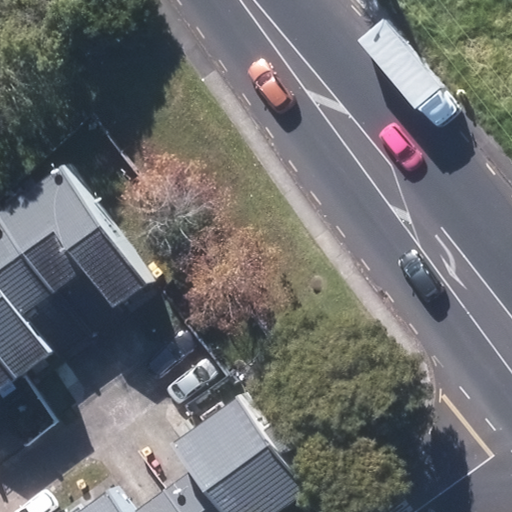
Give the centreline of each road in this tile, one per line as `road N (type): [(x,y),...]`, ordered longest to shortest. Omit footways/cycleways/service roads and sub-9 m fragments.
road 1 (secondary): [(240,0),(511,349)]
road 2 (residential): [(0,492),(187,360)]
